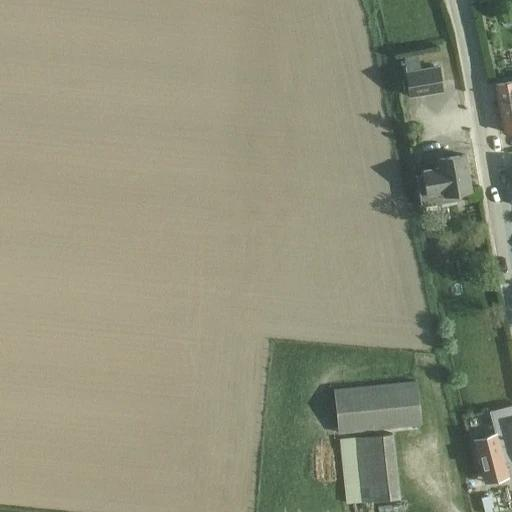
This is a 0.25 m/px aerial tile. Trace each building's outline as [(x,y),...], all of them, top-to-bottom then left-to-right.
[(418,53),(403,56),(409,96),(442,91),(438,67),(421,70),(418,53)] [(511,81),(494,85),(497,102),(511,99),(511,81)] [(511,99),(497,102),(503,132),(511,130),(511,99)] [(465,155),(445,159),(436,160),(437,166),(421,168),(426,198),(470,190),(465,155)] [(332,391),(336,434),(419,424),(416,382),(332,391)] [(495,438),(476,443),(485,479),(507,473),(504,463),(511,460),(511,405),(488,411),(495,438)] [(400,499),(392,434),(342,439),(347,487),(359,485),(361,503),(400,499)]
